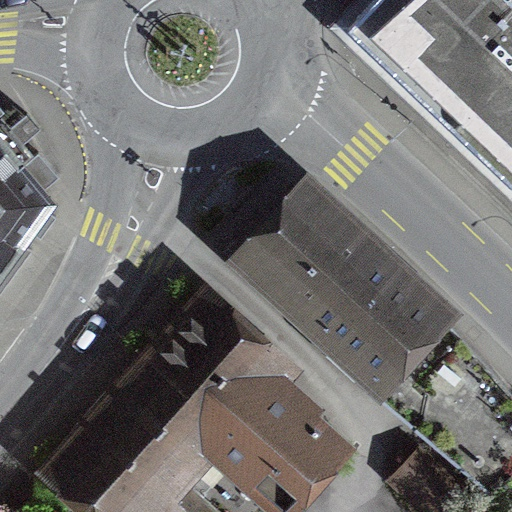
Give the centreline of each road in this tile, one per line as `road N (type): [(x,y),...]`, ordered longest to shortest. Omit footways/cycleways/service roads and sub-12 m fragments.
road 1 (secondary): [(270,98),(362,155),(511,305)]
road 2 (residential): [(63,335),(145,258),(197,166),(220,142)]
road 3 (residential): [(125,126),(101,229),(63,335)]
